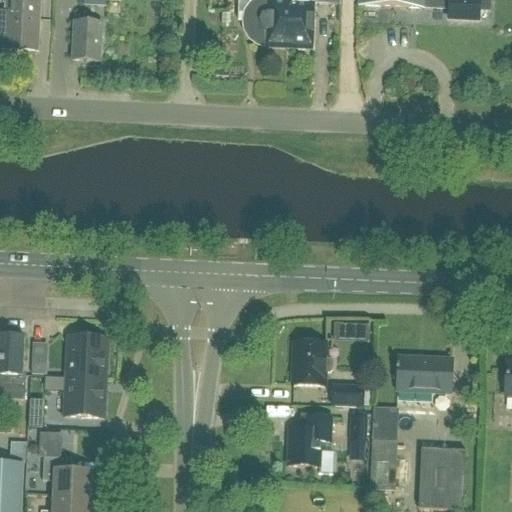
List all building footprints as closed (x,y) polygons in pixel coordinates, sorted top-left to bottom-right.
[(0,14),(0,49),(5,49),(5,53),(36,54),(39,0),(4,0),(4,5),(7,5),(7,15),(0,14)] [(106,10),(106,0),(84,0),(84,9),(106,10)] [(238,0),(238,25),(247,25),(269,26),(270,5),(270,0),(238,0)] [(312,8),(304,8),(304,0),(270,0),(270,5),(269,26),(247,25),(248,34),(253,41),(260,46),(268,48),(310,50),(312,8)] [(304,0),(304,8),(312,8),(338,9),(338,0),(304,0)] [(359,0),(360,9),(426,12),(426,10),(450,11),(449,23),(478,24),(479,12),(489,12),(489,0),(359,0)] [(99,67),(102,29),(75,27),(73,65),(99,67)] [(346,327),(334,327),(334,344),(346,344),(346,327)] [(25,389),(25,375),(22,375),(24,340),(0,338),(0,377),(5,378),(5,388),(25,389)] [(66,381),(106,382),(108,342),(68,341),(66,381)] [(330,376),(333,374),(333,364),(330,362),(326,361),(326,348),(294,346),(292,388),(324,390),(325,376),(330,376)] [(45,362),(32,362),(31,377),(45,378),(45,362)] [(450,397),(451,365),(399,363),(398,395),(450,397)] [(5,378),(0,377),(0,403),(24,404),(25,389),(5,388),(5,378)] [(45,380),(44,394),(65,395),(64,420),(104,422),(106,382),(66,381),(45,380)] [(331,388),(330,410),(364,412),(365,390),(331,388)] [(44,404),(30,403),(29,431),(43,432),(44,404)] [(394,495),(398,412),(373,411),(369,493),(394,495)] [(365,445),(366,416),(350,415),(349,444),(365,445)] [(329,446),(330,420),(306,419),(305,434),(290,434),(289,470),(318,471),(318,478),(333,478),(334,457),(320,456),(321,446),(329,446)] [(41,444),(40,460),(44,460),(60,461),(61,437),(45,436),(45,444),(41,444)] [(11,447),(10,466),(26,467),(27,448),(11,447)] [(462,511),(466,456),(422,454),(418,511),(462,511)] [(54,499),(90,501),(91,475),(73,474),(73,461),(60,461),(44,460),(43,484),(54,484),(54,499)] [(0,511),(18,511),(21,468),(0,466),(0,511)] [(89,511),(90,501),(54,499),(52,511),(89,511)]
